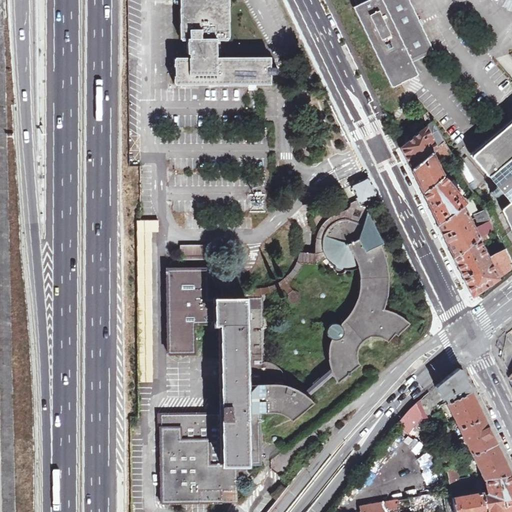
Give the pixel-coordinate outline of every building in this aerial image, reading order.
[(226,0),(181,0),(181,39),(187,39),(187,54),(189,54),(189,58),(175,58),(175,84),(269,84),(269,75),(273,75),(277,71),(273,66),(269,66),(268,57),(216,58),(216,39),(227,39),(226,0)] [(409,0),(355,0),(358,5),(354,7),(392,86),(417,74),(412,62),(434,51),(409,0)] [(511,118),(470,153),(488,176),(490,174),(511,200),(511,201),(511,203),(500,211),(511,236),(511,118)] [(431,152),(436,147),(430,135),(433,133),(439,132),(433,121),(401,147),(403,153),(411,168),(431,152)] [(444,162),(453,156),(444,141),(436,147),(444,162)] [(442,175),(431,152),(411,168),(416,179),(422,191),(442,175)] [(465,202),(442,175),(422,191),(428,204),(437,225),(465,202)] [(361,203),(377,196),(368,176),(352,184),(360,199),(361,203)] [(465,202),(437,225),(442,235),(454,257),(478,238),(495,229),(485,208),(481,211),(481,212),(475,216),(479,225),(474,228),(465,210),(470,206),(473,212),(477,209),(471,197),(465,202)] [(361,203),(360,199),(350,203),(350,205),(348,207),(345,209),(331,216),(323,223),(320,228),(316,237),(315,247),(315,253),(307,252),(299,252),(298,258),(296,263),(293,269),(289,275),(280,281),(271,285),(260,288),(245,288),(243,285),(243,282),(235,273),(230,275),(225,275),(223,274),(220,272),(217,267),(217,241),(181,241),(181,257),(212,257),(213,271),(222,284),(222,290),(230,283),(237,290),(237,297),(245,296),(245,297),(262,297),(260,294),(265,294),(271,293),(279,289),(282,289),(288,295),(287,297),(289,301),(291,302),(292,302),(296,303),(299,300),(300,298),(300,294),(298,291),(293,290),(291,286),(291,281),(299,272),(303,264),(313,265),(325,256),(324,254),(322,249),(322,244),(322,239),(323,235),(326,229),(328,226),(331,223),(335,221),(339,218),(345,217),(342,224),(360,231),(365,217),(379,245),(383,243),(367,212),(368,207),(361,203)] [(379,245),(365,217),(360,231),(342,224),(345,217),(339,218),(335,221),(331,223),(328,226),(326,229),(323,235),(322,239),(322,244),(322,249),(324,254),(325,256),(326,259),(332,265),(336,267),(335,270),(336,272),(338,273),(341,273),(342,272),(343,270),(347,270),(354,270),(360,267),(361,274),(361,283),(360,290),(358,298),(355,305),(358,311),(355,312),(348,316),(344,322),(340,325),(336,324),(332,324),(329,325),(327,327),(327,330),(327,334),(329,337),(331,339),(329,342),(328,347),(329,360),(330,368),(333,375),(337,383),(359,365),(357,360),(357,357),(357,355),(357,351),(359,346),(361,343),(365,340),(370,338),(374,337),(381,337),(384,338),(388,341),(394,334),(397,335),(411,323),(399,314),(392,311),(383,308),(386,300),(387,291),(387,282),(386,272),(384,262),(382,254),(379,245)] [(140,382),(154,382),(152,232),(158,232),(158,221),(133,218),(137,232),(138,232),(140,382)] [(478,238),(454,257),(458,265),(471,292),(472,295),(498,277),(487,256),(478,238)] [(505,247),(487,256),(498,277),(511,266),(511,260),(511,259),(505,247)] [(213,323),(212,298),(208,298),(207,268),(162,268),(163,353),(194,353),(193,323),(213,323)] [(219,323),(220,413),(220,465),(242,464),(247,464),(245,297),(245,296),(237,297),(237,290),(230,283),(222,290),(223,297),(212,297),(212,298),(213,323),(219,323)] [(245,297),(247,464),(260,464),(260,412),(264,412),(264,411),(273,411),(281,412),(288,415),(292,415),(295,414),(299,412),(301,409),(302,406),(303,401),(301,397),(299,394),(296,393),(296,388),(285,383),(284,377),(282,373),(276,365),(273,363),(268,362),(264,361),(262,297),(245,297)] [(449,401),(470,390),(464,377),(460,369),(458,368),(436,386),(442,398),(446,396),(449,401)] [(193,379),(163,380),(164,396),(193,395),(193,379)] [(484,478),(510,473),(501,455),(490,430),(477,404),(470,390),(449,401),(447,402),(484,478)] [(397,424),(408,434),(422,417),(416,403),(410,408),(397,424)] [(220,465),(220,413),(160,413),(161,503),(221,502),(221,490),(237,489),(237,476),(238,476),(240,476),(242,476),(242,464),(220,465)] [(451,450),(441,455),(446,466),(450,485),(475,480),(472,472),(467,473),(468,477),(459,479),(455,462),(451,450)] [(430,452),(418,456),(427,483),(438,479),(430,452)] [(483,494),(486,511),(493,511),(511,508),(511,477),(510,473),(484,478),(485,480),(487,493),(483,494)] [(446,511),(443,492),(360,506),(360,511),(446,511)] [(452,497),(454,511),(486,511),(483,494),(482,492),(452,497)]
